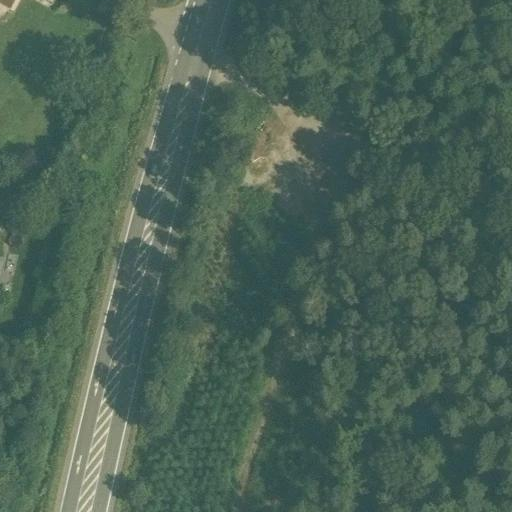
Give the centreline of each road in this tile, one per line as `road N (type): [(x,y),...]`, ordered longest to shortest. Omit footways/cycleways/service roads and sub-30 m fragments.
road 1 (secondary): [(197,47),(133,280),(82,511)]
road 2 (track): [(511,226),(266,73),(197,47)]
